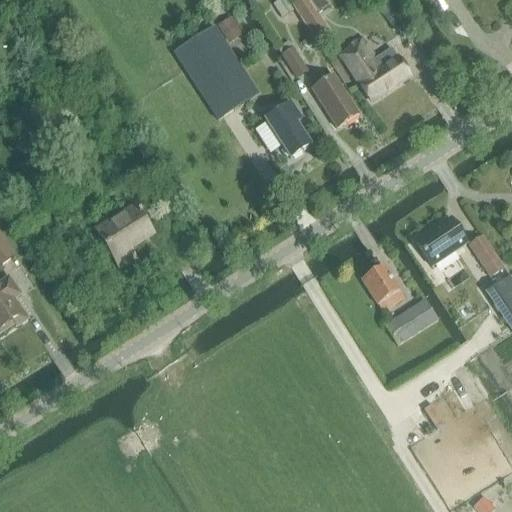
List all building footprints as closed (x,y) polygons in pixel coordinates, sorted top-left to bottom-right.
[(293,12),(284,0),(281,0),(273,6),(282,20),(293,12)] [(300,0),(292,5),(315,39),(328,30),(318,16),(330,8),(324,0),(300,0)] [(386,21),(396,14),(391,7),(381,15),(386,21)] [(230,19),(217,27),(226,40),(239,32),(230,19)] [(258,96),(241,69),(215,28),(175,54),(218,122),(258,96)] [(349,49),(338,58),(357,87),(373,77),(366,66),(377,59),(362,38),(347,47),(349,49)] [(279,50),(283,56),(293,49),(289,43),(279,50)] [(293,49),(283,56),(297,77),(307,71),(293,49)] [(392,49),(377,59),(366,66),(373,77),(357,87),(354,89),(365,107),(411,78),(392,49)] [(313,91),(338,130),(360,116),(336,77),(313,91)] [(311,147),(296,124),(301,121),(292,106),(266,122),(274,134),(273,135),(290,161),(311,147)] [(128,252),(151,237),(134,210),(96,235),(118,270),(133,260),(128,252)] [(468,245),(452,221),(416,245),(432,269),(468,245)] [(21,260),(34,251),(21,232),(8,241),(21,260)] [(0,236),(0,267),(14,257),(0,236)] [(483,240),(470,249),(491,280),(504,271),(483,240)] [(382,314),(404,299),(383,267),(361,281),(382,314)] [(511,281),(510,278),(487,294),(511,332),(511,281)] [(9,280),(0,286),(0,333),(12,325),(24,316),(13,300),(19,295),(9,280)] [(398,348),(439,322),(426,302),(385,328),(398,348)] [(430,405),(437,401),(433,393),(425,398),(430,405)]
